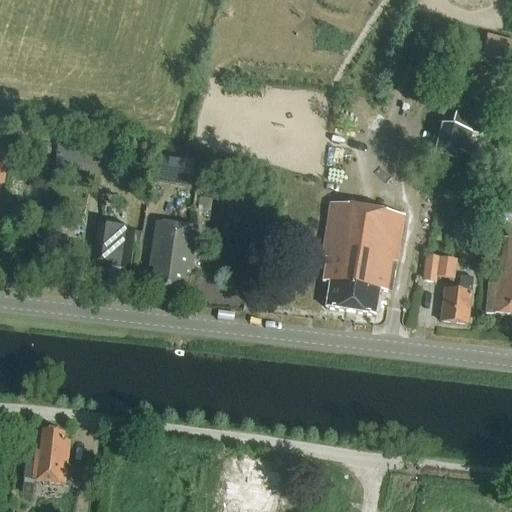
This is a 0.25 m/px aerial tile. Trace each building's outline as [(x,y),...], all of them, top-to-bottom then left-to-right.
[(511,44),(488,39),(481,64),(511,72),(511,66),(511,44)] [(482,139),(487,122),(466,116),(464,122),(454,119),(452,130),(442,128),(435,156),(456,162),(458,155),(465,157),(471,136),(482,139)] [(98,182),(102,151),(58,146),(54,177),(98,182)] [(0,184),(1,185),(3,169),(6,169),(8,155),(0,153),(0,184)] [(158,185),(190,189),(193,163),(161,159),(158,185)] [(501,182),(503,162),(489,160),(487,181),(501,182)] [(331,206),(322,260),(327,261),(323,284),(330,285),(326,311),(375,319),(379,293),(391,295),(404,218),(331,206)] [(157,225),(150,270),(154,271),(150,293),(182,296),(186,274),(190,275),(197,229),(157,225)] [(100,228),(95,264),(99,264),(95,287),(121,291),(123,274),(127,274),(130,254),(138,255),(141,234),(100,228)] [(511,242),(493,241),(485,315),(511,317),(511,242)] [(436,284),(437,278),(439,260),(426,258),(423,282),(436,284)] [(439,260),(437,278),(454,280),(456,262),(439,260)] [(444,292),(440,324),(468,327),(473,281),(460,279),(458,294),(444,292)] [(32,483),(64,487),(70,442),(64,442),(65,434),(43,432),(41,454),(36,454),(32,483)] [(168,460),(165,484),(236,494),(233,511),(234,511),(236,511),(237,509),(258,511),(276,511),(281,473),(276,472),(276,475),(268,471),(267,471),(268,462),(242,458),(240,472),(230,469),(214,467),(170,465),(170,460),(168,460)]
